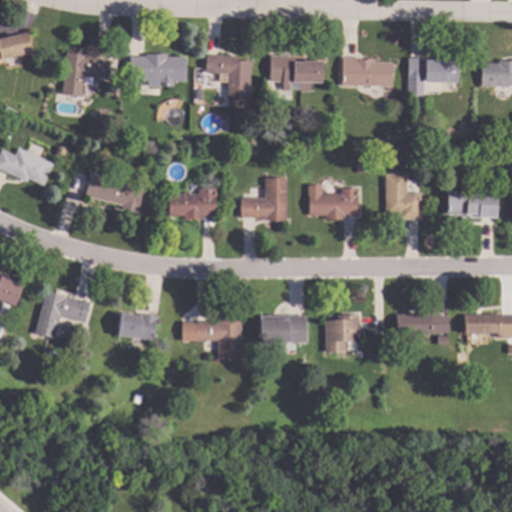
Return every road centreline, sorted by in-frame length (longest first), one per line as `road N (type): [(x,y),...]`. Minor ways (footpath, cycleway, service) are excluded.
road 1 (residential): [(511,269),(180,272),(80,256),(0,225)]
road 2 (residential): [(49,0),(125,9),(511,16)]
